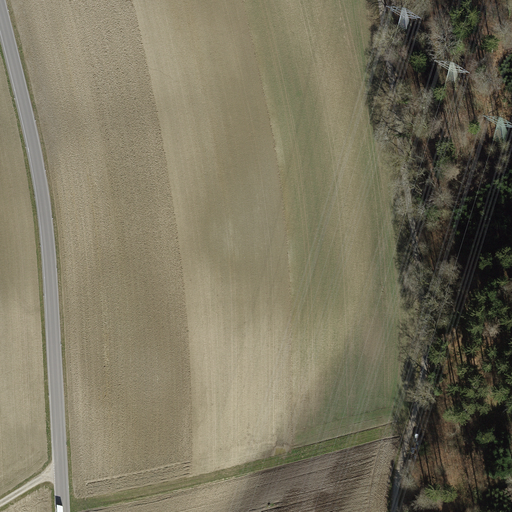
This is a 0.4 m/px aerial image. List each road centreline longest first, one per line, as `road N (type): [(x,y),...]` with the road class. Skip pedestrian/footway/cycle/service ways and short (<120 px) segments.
road 1 (track): [(379,0),(427,324),(422,377),(394,473),(395,511)]
road 2 (tertiary): [(0,5),(48,236),(62,511)]
